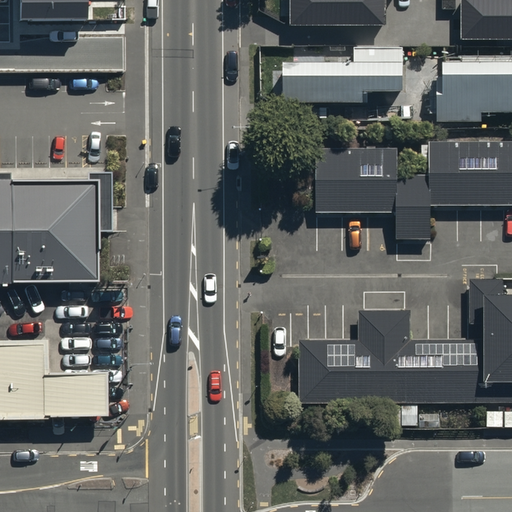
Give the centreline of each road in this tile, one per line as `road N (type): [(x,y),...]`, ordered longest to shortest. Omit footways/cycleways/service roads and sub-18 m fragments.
road 1 (primary): [(191,0),(196,496)]
road 2 (unclassified): [(0,494),(196,496)]
